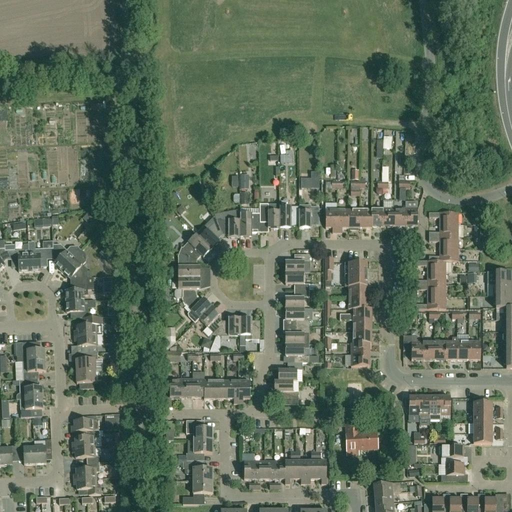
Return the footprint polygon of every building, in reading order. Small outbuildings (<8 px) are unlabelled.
[(319,174),(311,174),(311,184),(319,184),(319,174)] [(241,194),(241,206),(249,206),(248,194),(241,194)] [(240,215),(240,240),(251,240),(251,234),(260,234),(260,206),(259,206),(259,210),(251,210),(251,215),(240,215)] [(260,206),(260,234),(268,234),(268,230),(279,230),(279,208),(279,212),(268,212),(268,206),(260,206)] [(299,227),(299,230),(311,230),(311,227),(319,227),(319,208),(310,208),(310,207),(299,207),(299,208),(299,227)] [(279,208),(279,230),(291,230),(291,227),(299,227),(299,208),(279,208)] [(383,210),(371,210),(371,211),(371,228),(383,228),(383,210)] [(383,228),(394,228),(394,210),(383,210),(383,228)] [(406,210),(394,210),(394,228),(406,228),(406,210)] [(406,228),(417,228),(417,210),(406,210),(406,228)] [(325,211),(325,230),(332,230),(332,235),(337,235),(337,211),(325,211)] [(337,211),(337,235),(342,235),(342,230),(348,230),(348,211),(337,211)] [(359,230),(360,211),(348,211),(348,230),(349,230),(349,232),(358,232),(358,230),(359,230)] [(371,230),(371,228),(371,211),(360,211),(359,230),(371,230)] [(216,222),(222,237),(228,237),(228,240),(240,240),(240,215),(239,215),(239,221),(220,221),(220,220),(216,222)] [(429,215),(429,219),(440,219),(440,227),(458,227),(458,215),(429,215)] [(222,237),(216,222),(212,224),(212,225),(198,238),(211,251),(220,243),(217,241),(222,237)] [(458,227),(440,227),(440,234),(429,234),(429,239),(458,239),(458,227)] [(211,251),(198,238),(196,236),(182,249),(181,248),(179,254),(180,254),(197,261),(201,257),(203,260),(211,251)] [(429,239),(429,243),(440,243),(440,251),(458,251),(458,239),(429,239)] [(0,272),(5,267),(0,262),(0,258),(11,258),(11,252),(5,252),(4,242),(0,241),(0,272)] [(11,252),(11,258),(11,261),(18,260),(19,274),(30,273),(28,246),(25,246),(22,248),(22,251),(14,251),(14,247),(5,248),(5,242),(4,242),(5,252),(11,252)] [(47,256),(47,250),(35,251),(35,245),(34,243),(28,244),(28,246),(30,273),(41,273),(40,259),(47,259),(47,256)] [(62,273),(81,252),(77,248),(70,248),(67,252),(61,246),(53,246),(53,250),(47,250),(47,256),(60,256),(61,255),(62,256),(54,265),(62,273)] [(458,251),(440,251),(440,258),(429,258),(429,263),(445,263),(458,263),(458,251)] [(81,252),(62,273),(70,280),(78,271),(80,273),(79,274),(79,280),(81,280),(81,286),(94,285),(93,279),(88,279),(87,271),(83,266),(86,263),(86,256),(81,252)] [(177,279),(200,279),(200,268),(196,268),(196,261),(197,261),(180,254),(179,254),(177,258),(177,279)] [(285,263),(285,275),(304,275),(304,263),(309,263),(309,257),(294,257),(294,263),(285,263)] [(333,259),(325,259),(325,282),(331,283),(331,272),(333,272),(333,259)] [(416,263),(416,267),(427,267),(427,275),(445,275),(445,263),(429,263),(416,263)] [(345,265),(345,277),(367,277),(367,265),(345,265)] [(486,286),(496,286),(511,285),(511,280),(511,281),(511,274),(486,274),(486,286)] [(304,275),(285,275),(285,286),(294,286),(294,293),(309,293),(309,286),(304,286),(304,275)] [(445,275),(427,275),(427,282),(416,282),(416,287),(445,287),(445,275)] [(345,277),(345,288),(367,288),(367,277),(345,277)] [(182,303),(196,297),(196,291),(200,291),(200,279),(177,279),(177,291),(175,291),(174,293),(174,297),(175,299),(177,300),(180,299),(182,303)] [(94,285),(81,286),(81,292),(66,292),(66,303),(84,303),(83,297),(88,297),(88,292),(94,291),(94,285)] [(511,291),(511,285),(496,286),(486,286),(486,298),(494,298),(511,298),(511,291)] [(416,287),(416,292),(427,292),(427,299),(445,299),(445,287),(416,287)] [(367,295),(367,288),(345,288),(348,288),(348,300),(371,300),(371,295),(367,295)] [(285,299),(285,311),(304,311),(304,299),(309,299),(309,293),(294,293),(294,299),(285,299)] [(211,308),(204,300),(203,300),(201,302),(196,297),(182,303),(184,307),(185,306),(190,312),(187,315),(188,318),(194,324),(198,320),(199,320),(211,308)] [(511,309),(511,305),(511,298),(494,298),(494,306),(496,306),(496,310),(511,309)] [(445,299),(427,299),(427,306),(417,306),(417,311),(445,311),(445,299)] [(371,304),(371,300),(348,300),(348,311),(371,311),(367,311),(367,304),(371,304)] [(87,319),(89,319),(89,309),(95,309),(95,303),(96,303),(96,302),(84,303),(66,303),(67,314),(80,314),(80,320),(82,320),(87,319)] [(211,308),(199,320),(212,334),(212,335),(216,337),(222,322),(217,318),(219,316),(211,308)] [(496,316),(496,322),(511,321),(511,309),(496,310),(496,316)] [(294,322),(294,329),(309,329),(309,322),(304,322),(304,311),(285,311),(285,322),(294,322)] [(371,323),(371,311),(348,311),(353,311),(353,316),(340,316),(340,322),(353,322),(371,323)] [(74,338),(102,337),(102,319),(89,319),(87,319),(82,320),(82,327),(77,327),(77,333),(74,333),(74,338)] [(222,322),(216,337),(220,338),(220,337),(239,337),(239,347),(240,347),(240,319),(228,319),(228,322),(222,322)] [(240,319),(240,347),(245,347),(245,338),(251,338),(251,342),(260,342),(260,323),(252,322),(252,320),(240,319)] [(504,326),(504,334),(511,334),(511,321),(496,322),(506,322),(506,326),(504,326)] [(353,334),(371,334),(371,323),(353,322),(353,334)] [(309,329),(294,329),(294,335),(285,335),(285,347),(304,347),(304,335),(309,335),(309,329)] [(170,332),(171,349),(180,348),(179,331),(170,332)] [(371,345),(371,334),(353,334),(353,345),(351,345),(371,345)] [(84,348),(85,355),(97,355),(97,337),(102,337),(74,338),(75,343),(77,343),(78,348),(84,348)] [(411,362),(422,362),(423,344),(416,344),(416,338),(403,338),(403,353),(411,353),(411,362)] [(452,344),(445,344),(445,362),(457,362),(457,344),(457,339),(452,339),(452,344)] [(37,344),(22,344),(22,357),(18,357),(18,364),(27,363),(45,362),(44,351),(39,351),(37,349),(37,344)] [(422,362),(434,362),(434,344),(423,344),(422,362)] [(445,344),(434,344),(434,362),(445,362),(445,344)] [(457,362),(468,362),(468,344),(457,344),(457,362)] [(480,344),(468,344),(468,362),(480,362),(480,344)] [(351,356),(369,356),(369,345),(371,345),(351,345),(351,356)] [(294,365),(302,365),(309,365),(309,350),(304,350),(304,347),(285,347),(285,358),(294,358),(294,365)] [(181,353),(177,353),(167,353),(167,364),(181,364),(181,353)] [(75,361),(76,373),(95,373),(94,361),(97,361),(97,355),(85,355),(81,355),(81,361),(75,361)] [(369,356),(351,356),(351,368),(369,368),(369,356)] [(19,382),(30,382),(29,374),(45,373),(45,362),(27,363),(27,368),(22,369),(23,382),(19,382)] [(278,371),(278,382),(292,383),(295,383),(295,371),(302,371),(302,365),(294,365),(287,364),(287,371),(278,371)] [(94,390),(93,384),(96,384),(95,373),(76,373),(77,385),(82,385),(83,391),(94,390)] [(181,399),(181,381),(169,381),(170,400),(181,399)] [(193,399),(193,381),(181,381),(181,399),(193,399)] [(193,381),(193,399),(204,399),(204,401),(205,401),(204,381),(193,381)] [(215,383),(204,383),(204,381),(205,401),(216,401),(215,383)] [(16,397),(16,401),(42,400),(42,389),(26,390),(26,382),(30,382),(19,382),(20,395),(18,395),(16,397)] [(283,401),(298,401),(298,394),(292,394),(292,383),(278,382),(274,382),(274,394),(283,394),(283,401)] [(227,401),(227,383),(215,383),(216,401),(227,401)] [(227,383),(227,401),(234,401),(234,406),(238,406),(238,383),(227,383)] [(238,383),(238,406),(243,406),(243,401),(250,401),(250,383),(238,383)] [(419,399),(408,399),(409,417),(419,417),(419,418),(419,420),(419,399)] [(419,420),(420,421),(426,421),(427,420),(429,420),(429,399),(419,399),(419,420)] [(439,422),(439,399),(429,399),(429,420),(430,420),(430,422),(439,422)] [(450,417),(450,401),(450,399),(439,399),(439,422),(440,422),(440,417),(450,417)] [(20,401),(21,420),(27,419),(27,412),(43,411),(42,400),(16,401),(20,401)] [(473,415),(492,415),(492,405),(473,405),(473,415)] [(492,425),(492,415),(473,415),(473,425),(492,425)] [(71,428),(72,433),(86,433),(94,432),(99,432),(98,421),(74,422),(74,428),(71,428)] [(200,430),(200,423),(186,423),(186,435),(193,435),(193,443),(212,443),(212,430),(200,430)] [(346,436),(345,437),(346,457),(359,457),(358,453),(378,452),(377,435),(359,436),(358,423),(345,423),(346,436)] [(492,435),(492,425),(473,425),(473,435),(492,435)] [(72,449),(94,448),(94,439),(99,439),(99,432),(94,432),(86,433),(86,438),(75,439),(75,444),(72,444),(72,449)] [(492,435),(473,435),(473,446),(492,446),(492,435)] [(212,456),(212,443),(193,443),(193,455),(186,455),(186,457),(178,457),(178,463),(183,463),(186,463),(198,463),(201,463),(201,456),(212,456)] [(45,448),(34,449),(35,466),(46,466),(45,452),(51,452),(51,446),(45,446),(45,448)] [(11,450),(0,450),(1,468),(12,467),(12,453),(17,453),(17,447),(11,448),(11,450)] [(23,447),(17,447),(17,453),(23,453),(24,467),(35,466),(34,449),(23,449),(23,447)] [(87,459),(87,465),(99,464),(99,457),(95,458),(94,448),(72,449),(73,454),(75,454),(76,460),(87,459)] [(441,457),(441,466),(463,466),(457,466),(457,460),(463,460),(463,448),(439,449),(439,457),(441,457)] [(295,482),(295,454),(291,454),(290,463),(285,463),(285,486),(290,486),(290,482),(295,482)] [(306,486),(306,463),(300,463),(300,454),(295,454),(295,482),(301,482),(301,486),(306,486)] [(316,482),(316,454),(311,454),(311,463),(306,463),(306,486),(310,486),(310,482),(316,482)] [(316,454),(316,482),(321,482),(321,486),(326,486),(326,463),(321,463),(321,454),(316,454)] [(198,470),(198,463),(186,463),(183,463),(178,463),(178,467),(183,467),(183,470),(185,470),(185,474),(187,476),(193,476),(193,483),(212,483),(212,470),(198,470)] [(254,481),(254,463),(244,463),(244,481),(254,481)] [(254,463),(254,481),(265,482),(265,463),(254,463)] [(265,463),(265,482),(275,482),(275,463),(265,463)] [(275,463),(275,482),(285,482),(285,486),(285,463),(275,463)] [(74,476),(74,481),(96,480),(96,474),(100,474),(99,464),(87,465),(87,470),(76,471),(76,476),(74,476)] [(463,478),(463,477),(463,466),(441,466),(446,466),(446,477),(441,477),(441,484),(457,484),(457,478),(463,478)] [(410,479),(419,478),(419,471),(409,472),(410,479)] [(88,497),(100,496),(100,491),(96,491),(96,480),(74,481),(74,486),(77,486),(77,492),(88,491),(88,497)] [(212,483),(193,483),(193,499),(183,499),(183,507),(198,507),(198,496),(212,496),(212,483)] [(392,485),(373,486),(374,497),(392,495),(392,485)] [(393,505),(392,495),(374,497),(375,507),(393,505)] [(449,511),(449,500),(449,505),(443,505),(443,500),(432,500),(432,506),(424,506),(423,511),(449,511)] [(449,500),(449,511),(466,511),(466,507),(461,507),(461,500),(450,500),(449,500)] [(466,507),(466,511),(483,511),(484,507),(478,507),(478,500),(477,500),(467,500),(467,507),(466,507)] [(484,507),(483,511),(509,511),(509,507),(496,507),(496,500),(484,500),(484,507)]
